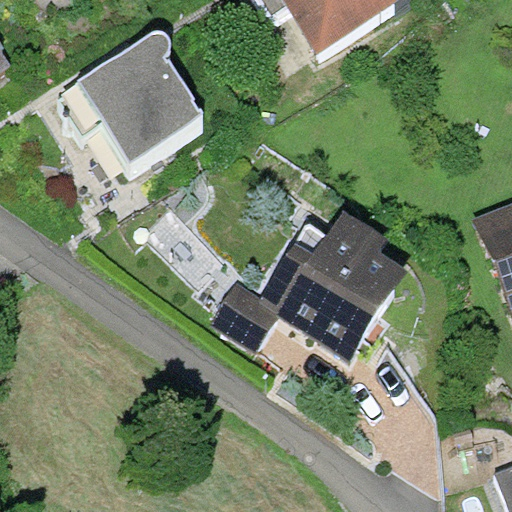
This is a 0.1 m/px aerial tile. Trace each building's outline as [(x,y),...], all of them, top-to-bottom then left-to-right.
[(255,0),(274,30),(294,18),(321,62),(404,10),(397,0),(255,0)] [(155,48),(58,112),(86,152),(107,138),(133,177),(203,130),(195,117),(198,115),(171,76),(168,78),(165,73),(170,70),(172,65),(172,59),(169,52),(165,49),(160,47),(155,48)] [(511,289),(511,200),(481,213),(511,289)] [(408,274),(375,253),(386,237),(345,211),(329,235),(311,223),(263,298),(242,285),(217,324),(255,347),(276,315),(351,363),(408,274)] [(511,511),(511,467),(481,482),(494,511),(511,511)]
